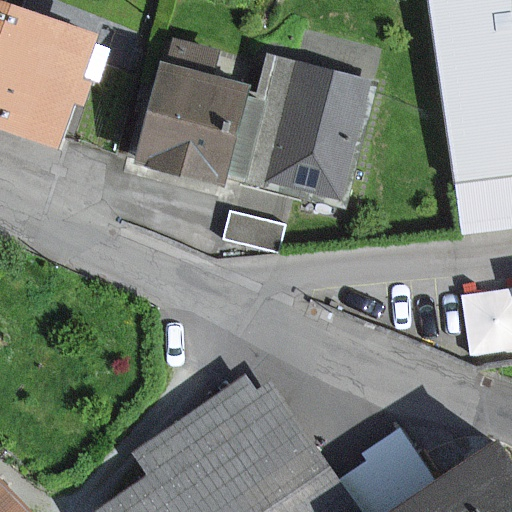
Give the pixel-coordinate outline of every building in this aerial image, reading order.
[(511,0),(443,0),(466,179),(511,172),(511,0)] [(0,5),(0,123),(42,138),(59,144),(75,99),(85,102),(92,81),(80,77),(94,38),(0,5)] [(298,60),(267,53),(255,98),(246,96),(249,85),(164,63),(142,151),(139,159),(221,180),(223,172),(234,175),(265,183),(340,202),(372,80),(298,60)] [(233,210),(226,237),(280,251),(287,224),(233,210)] [(350,511),(316,464),(254,378),(150,452),(170,479),(122,511),(350,511)] [(511,511),(511,477),(496,454),(411,511),(511,511)] [(0,511),(22,511),(0,484),(0,511)]
